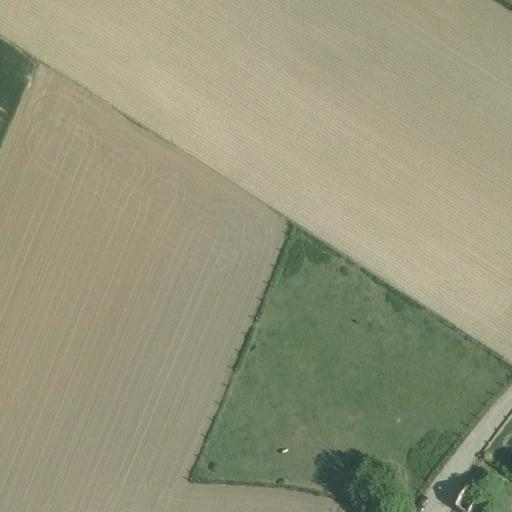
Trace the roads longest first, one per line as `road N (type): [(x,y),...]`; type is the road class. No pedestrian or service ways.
road 1 (track): [(0,487),(302,499),(336,511)]
road 2 (residential): [(511,406),(430,507)]
